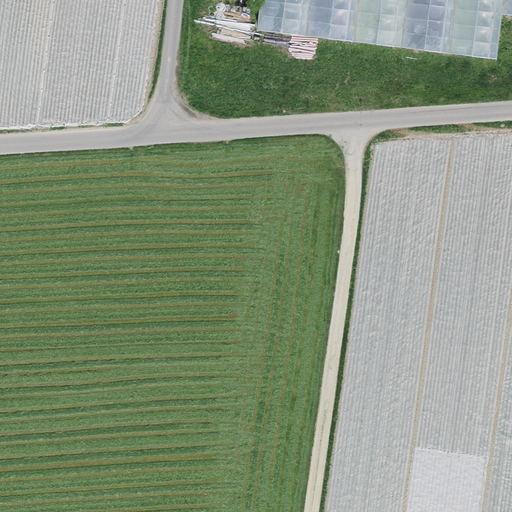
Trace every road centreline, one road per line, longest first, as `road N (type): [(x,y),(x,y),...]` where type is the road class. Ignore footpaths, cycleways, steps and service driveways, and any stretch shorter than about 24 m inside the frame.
road 1 (unclassified): [(511,112),(0,145)]
road 2 (track): [(312,511),(352,199),(350,122)]
road 3 (track): [(159,134),(176,0)]
